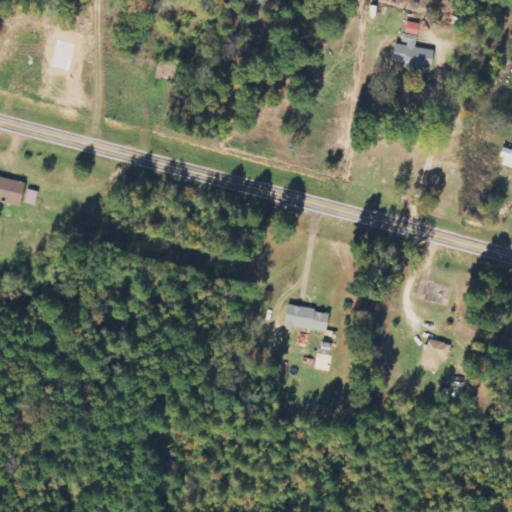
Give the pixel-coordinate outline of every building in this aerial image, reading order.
[(414,48),(417,24),(403,22),(400,45),(391,43),(389,64),(429,69),(432,50),(414,48)] [(511,148),(511,151),(501,148),(497,165),(511,169),(511,148)] [(0,178),(0,200),(18,205),(23,183),(0,178)] [(281,327),(325,331),(328,311),(284,306),(281,327)] [(448,344),(423,340),(419,366),(436,369),(438,359),(446,360),(448,344)]
